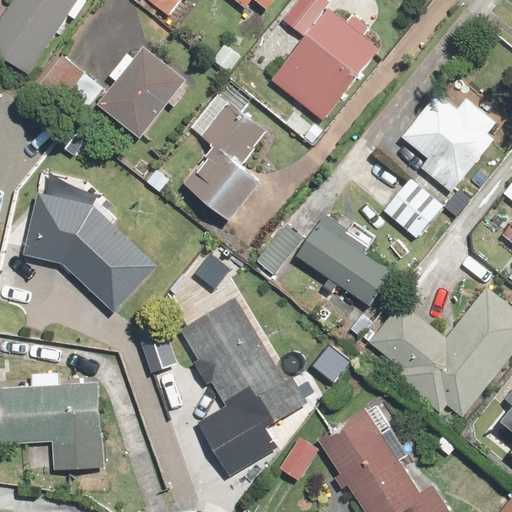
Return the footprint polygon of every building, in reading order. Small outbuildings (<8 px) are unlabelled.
[(9,0),(0,13),(0,55),(24,72),(66,12),(75,19),(88,1),(86,0),(9,0)] [(184,0),(149,0),(172,17),(184,0)] [(233,0),(247,10),(253,0),(259,0),(270,8),(276,0),(233,0)] [(343,22),(325,8),(330,2),(326,0),(295,0),(281,19),(304,36),(269,82),(321,121),(377,48),(363,37),(370,27),(350,12),(343,22)] [(243,56),(225,43),(212,62),(230,75),(243,56)] [(192,84),(186,80),(142,45),(134,56),(127,51),(108,74),(115,80),(96,104),(140,138),(168,103),(174,107),(192,84)] [(104,88),(62,52),(37,83),(79,118),(104,88)] [(455,106),(437,92),(401,137),(426,157),(418,167),(452,194),(510,122),(469,89),(455,106)] [(213,146),(181,182),(225,220),(258,183),(238,165),(268,130),(220,90),(190,126),(213,146)] [(381,210),(410,234),(401,245),(416,258),(426,247),(418,240),(446,206),(409,176),(381,210)] [(511,201),(511,221),(501,235),(511,243),(511,179),(501,193),(511,201)] [(22,255),(63,265),(116,313),(158,266),(90,206),(38,192),(22,255)] [(304,261),(326,276),(320,285),(335,296),(341,286),(370,306),(393,273),(364,253),(369,245),(322,213),(307,236),(284,221),(257,261),(289,283),(304,261)] [(400,365),(393,375),(443,412),(447,406),(463,418),(511,353),(511,304),(484,284),(445,336),(400,302),(370,343),(400,365)] [(278,449),(265,426),(314,398),(298,370),(283,379),(238,298),(180,331),(196,358),(191,361),(205,386),(210,383),(223,406),(194,422),(227,479),(278,449)] [(99,382),(0,384),(0,445),(51,444),(52,471),(102,469),(99,382)] [(511,387),(505,397),(511,402),(511,403),(499,419),(511,429),(511,442),(506,449),(511,453),(511,387)] [(342,492),(349,488),(364,511),(451,511),(432,482),(420,490),(367,410),(319,442),(339,472),(332,477),(342,492)] [(300,481),(320,448),(298,435),(277,468),(300,481)] [(511,511),(511,492),(496,511),(511,511)]
